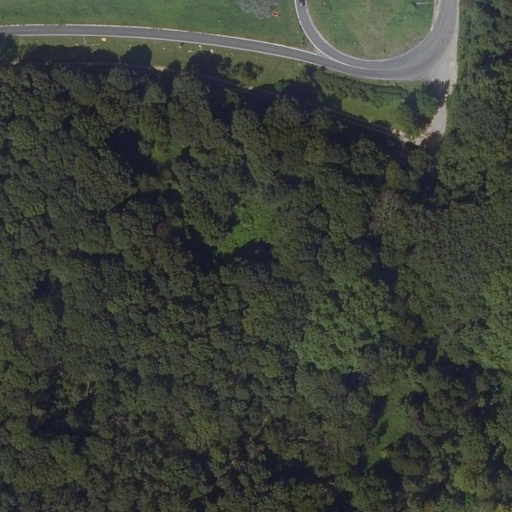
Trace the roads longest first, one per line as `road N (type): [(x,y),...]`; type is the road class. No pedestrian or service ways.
road 1 (track): [(445,135),(118,69),(0,67)]
road 2 (trunk): [(0,32),(170,35),(348,65)]
